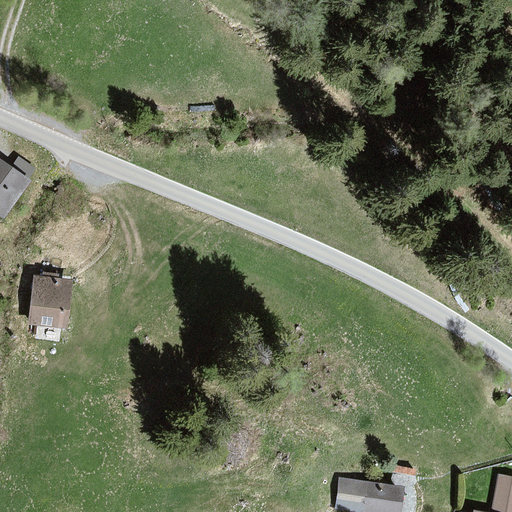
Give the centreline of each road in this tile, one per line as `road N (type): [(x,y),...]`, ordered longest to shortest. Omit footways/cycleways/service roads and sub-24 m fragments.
road 1 (unclassified): [(511,361),(377,277),(0,117)]
road 2 (track): [(88,158),(89,178),(133,236),(136,263),(78,357)]
road 3 (track): [(18,0),(5,47),(2,118)]
